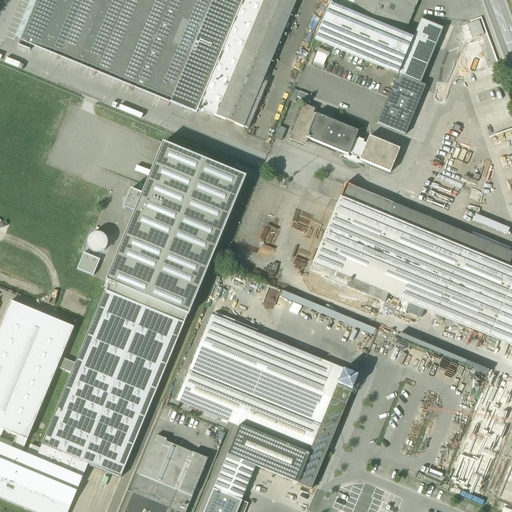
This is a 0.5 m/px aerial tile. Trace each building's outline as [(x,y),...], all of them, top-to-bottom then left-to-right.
[(243,0),(36,0),(20,41),(196,114),(198,109),(243,0)] [(243,0),(198,109),(207,113),(245,20),(252,0),(243,0)] [(264,0),(254,24),(245,20),(207,113),(244,128),(263,81),(268,83),(272,73),(267,71),(296,0),(264,0)] [(252,0),(245,20),(254,24),(264,0),(252,0)] [(331,0),(330,4),(351,12),(355,0),(331,0)] [(417,0),(355,0),(351,12),(404,34),(417,0)] [(351,12),(330,4),(315,39),(398,74),(413,38),(404,34),(351,12)] [(413,38),(398,74),(420,84),(443,30),(421,20),(413,38)] [(471,23),(460,28),(475,66),(486,62),(471,23)] [(420,84),(398,74),(377,124),(405,135),(426,86),(420,84)] [(300,92),(294,90),(290,100),(295,102),(300,92)] [(313,110),(305,107),(291,139),(305,145),(307,138),(306,138),(316,114),(312,113),(313,110)] [(358,132),(316,114),(306,138),(307,138),(348,155),(349,153),(355,140),(358,132)] [(286,129),(279,126),(275,138),(281,141),(286,129)] [(370,136),(366,145),(361,158),(360,160),(390,173),(401,149),(370,136)] [(359,139),(358,141),(355,140),(349,153),(353,154),(352,157),(357,159),(358,156),(361,158),(366,145),(363,143),(364,141),(359,139)] [(108,283),(188,315),(244,178),(161,143),(140,195),(131,191),(123,210),(132,213),(104,281),(108,283)] [(393,204),(345,185),(313,264),(337,274),(334,282),(343,286),(347,278),(350,279),(347,287),(385,303),(389,295),(425,310),(424,313),(432,317),(434,313),(511,345),(511,268),(509,267),(511,259),(511,253),(393,204)] [(100,254),(104,252),(106,248),(106,244),(105,240),(102,236),(98,235),(93,236),(90,238),(87,242),(87,246),(88,250),(92,253),(96,255),(100,254)] [(94,276),(100,261),(84,254),(78,269),(94,276)] [(188,315),(108,283),(41,445),(41,446),(87,464),(120,478),(188,315)] [(73,328),(10,302),(0,326),(0,429),(16,436),(27,440),(73,328)] [(241,318),(215,307),(212,316),(237,327),(241,318)] [(212,316),(177,401),(239,427),(228,456),(252,465),(311,490),(312,489),(311,489),(358,376),(343,370),(237,327),(212,316)] [(27,440),(16,436),(11,448),(22,453),(27,440)] [(186,511),(208,459),(157,436),(125,511),(186,511)] [(11,448),(0,443),(0,498),(33,511),(67,511),(82,478),(36,459),(22,453),(11,448)] [(87,464),(41,446),(36,459),(82,478),(87,464)] [(228,456),(204,511),(235,511),(240,501),(241,501),(246,490),(242,488),(252,465),(228,456)]
